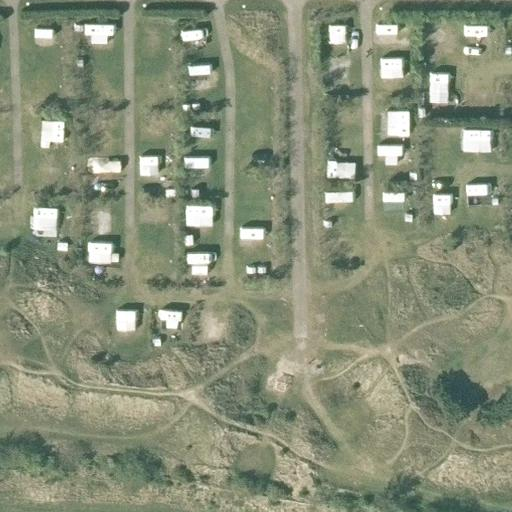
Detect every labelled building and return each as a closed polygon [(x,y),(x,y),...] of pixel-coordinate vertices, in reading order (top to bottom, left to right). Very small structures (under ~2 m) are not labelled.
[(193,71),(215,70),(215,62),(192,63),(193,71)] [(478,109),(497,110),(498,89),(479,89),(478,109)] [(464,125),(465,148),(496,146),(495,124),(464,125)] [(493,179),(469,180),(469,203),(494,202),(493,179)] [(264,227),(241,227),(240,244),(263,244),(264,227)]
